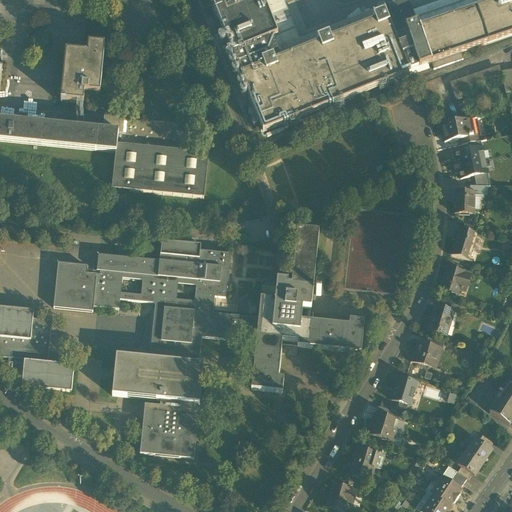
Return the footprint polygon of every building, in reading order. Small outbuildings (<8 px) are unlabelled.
[(232,55),(233,55),(232,54),(271,39),(277,37),(262,0),(209,0),(223,33),(226,39),(232,55)] [(262,0),(277,37),(271,39),(276,50),(284,53),(301,46),(299,40),(282,0),(262,0)] [(402,0),(382,8),(384,14),(390,11),(398,31),(405,29),(405,28),(417,24),(412,12),(407,0),(402,0)] [(447,0),(412,12),(417,24),(419,29),(476,10),(504,0),(447,0)] [(488,44),(511,35),(511,0),(504,0),(476,10),(488,44)] [(348,21),(299,40),(301,46),(317,40),(328,36),(330,41),(375,23),(373,18),(384,14),(382,8),(370,13),(369,11),(364,13),(364,15),(361,16),(358,11),(347,20),(348,21)] [(461,53),(488,44),(476,10),(419,29),(417,24),(405,28),(405,29),(409,39),(419,67),(419,68),(431,64),(431,63),(461,53)] [(390,11),(384,14),(408,71),(419,68),(419,67),(409,39),(405,29),(398,31),(390,11)] [(328,36),(317,40),(319,45),(275,63),(273,58),(261,62),(263,67),(241,76),(240,76),(263,133),(263,132),(264,133),(288,123),(297,120),(333,105),(342,102),(378,88),(387,84),(392,82),(404,77),(409,76),(409,75),(408,71),(384,14),(373,18),(375,23),(330,41),(328,36)] [(223,39),(224,40),(226,39),(223,33),(215,36),(217,43),(218,43),(218,42),(218,40),(219,39),(220,39),(222,39),(223,39)] [(232,55),(241,76),(263,67),(261,62),(273,58),(275,63),(319,45),(317,40),(301,46),(284,53),(276,50),(271,39),(232,54),(233,55),(232,55)] [(61,103),(77,105),(82,105),(83,105),(85,95),(100,96),(105,47),(88,46),(87,55),(65,53),(61,103)] [(431,63),(434,70),(463,60),(461,53),(431,63)] [(454,94),(503,77),(499,67),(451,84),(454,94)] [(511,71),(502,73),(507,94),(511,92),(511,71)] [(407,85),(404,77),(392,82),(393,84),(396,90),(407,85)] [(112,190),(203,200),(208,156),(191,154),(194,127),(104,118),(103,131),(118,133),(116,154),(112,190)] [(0,141),(95,152),(98,131),(83,129),(77,128),(0,120),(0,141)] [(444,142),(444,143),(460,140),(473,137),(473,135),(472,136),(471,133),(470,133),(468,120),(444,125),(440,126),(442,135),(444,135),(445,142),(444,142)] [(103,131),(98,131),(95,152),(116,154),(118,133),(103,131)] [(460,140),(461,146),(467,145),(478,143),(477,136),(473,137),(460,140)] [(467,145),(469,152),(482,149),(481,142),(478,143),(467,145)] [(474,177),(487,174),(482,149),(469,152),(455,155),(456,161),(453,162),(456,174),(458,174),(460,180),(474,177)] [(487,174),(474,177),(475,183),(489,181),(487,174)] [(454,215),(474,215),(474,194),(474,193),(469,193),(457,193),(457,204),(454,204),(454,215)] [(462,231),(476,235),(478,229),(464,225),(462,231)] [(451,256),(468,262),(475,238),(472,237),(473,235),(476,236),(476,235),(462,231),(459,230),(451,256)] [(156,305),(150,360),(199,365),(201,338),(256,344),(251,391),(282,394),(283,380),(278,380),(282,341),(298,342),(297,348),(361,354),(364,322),(349,321),(349,326),(301,321),(302,309),(310,309),(318,234),(296,232),(291,287),(287,287),(287,283),(277,282),(275,306),(272,306),(272,301),(261,300),(259,321),(213,316),(214,305),(195,303),(176,301),(178,284),(143,282),(141,297),(121,295),(120,301),(156,305)] [(162,243),(160,256),(160,257),(199,261),(200,253),(201,247),(162,243)] [(230,255),(200,253),(199,261),(160,257),(160,256),(159,263),(98,257),(96,272),(96,276),(93,308),(119,311),(120,301),(121,295),(123,280),(143,282),(178,284),(196,286),(195,303),(214,305),(215,300),(226,300),(230,255)] [(93,313),(93,308),(96,276),(87,275),(87,272),(87,268),(58,265),(53,309),(93,313)] [(461,285),(467,287),(470,275),(447,268),(441,290),(457,295),(459,290),(461,285)] [(454,314),(464,317),(466,309),(453,305),(451,312),(454,313),(453,313),(454,314)] [(428,331),(437,334),(438,332),(445,334),(446,336),(447,336),(451,337),(453,329),(450,328),(449,328),(453,313),(454,313),(451,312),(435,307),(428,331)] [(46,342),(46,333),(31,331),(32,320),(33,313),(0,309),(0,358),(18,360),(19,360),(20,356),(23,357),(48,359),(50,343),(46,342)] [(47,322),(32,320),(31,331),(46,333),(47,322)] [(439,349),(444,351),(446,345),(432,341),(430,346),(439,349)] [(411,363),(433,370),(439,349),(430,346),(421,344),(417,355),(413,354),(411,363)] [(32,396),(58,399),(59,392),(71,393),(74,367),(24,362),(24,365),(23,365),(23,357),(20,356),(19,360),(18,360),(18,364),(8,364),(7,378),(15,378),(15,383),(22,384),(21,388),(33,389),(32,396)] [(203,365),(199,365),(150,360),(116,356),(112,396),(160,401),(193,405),(199,405),(203,365)] [(391,401),(410,407),(417,384),(396,378),(393,388),(395,388),(391,401)] [(464,403),(474,410),(490,385),(480,378),(464,403)] [(489,414),(509,426),(511,421),(511,378),(506,388),(508,390),(504,396),(501,395),(489,414)] [(193,411),(193,405),(160,401),(160,407),(193,411)] [(382,402),(380,408),(390,412),(392,405),(382,402)] [(195,411),(193,411),(160,407),(147,406),(143,452),(190,457),(195,411)] [(377,415),(395,421),(397,414),(390,412),(380,408),(378,408),(375,415),(377,415)] [(395,421),(377,415),(374,422),(372,422),(368,436),(392,443),(396,432),(392,431),(395,421)] [(478,442),(489,450),(493,445),(482,437),(478,442)] [(475,440),(466,453),(483,465),(492,451),(489,450),(478,442),(475,440)] [(377,456),(380,457),(382,451),(369,447),(367,453),(378,456),(377,456)] [(353,463),(374,469),(377,456),(378,456),(367,453),(357,450),(353,463)] [(474,478),(483,465),(466,453),(457,466),(461,469),(472,476),(474,478)] [(380,457),(377,456),(374,469),(381,471),(384,458),(380,457)] [(370,482),(374,469),(353,463),(350,476),(349,476),(359,479),(360,476),(370,478),(369,482),(370,482)] [(458,474),(467,480),(468,481),(472,476),(461,469),(458,474)] [(457,473),(453,478),(463,485),(467,480),(457,473)] [(344,481),(357,485),(359,479),(349,476),(350,476),(346,475),(344,481)] [(442,478),(436,487),(457,501),(460,497),(458,496),(462,491),(460,490),(450,483),(442,478)] [(460,490),(463,485),(453,478),(450,483),(460,490)] [(331,490),(341,493),(343,488),(344,485),(330,481),(328,489),(331,490)] [(454,505),(457,501),(436,487),(430,495),(432,496),(450,508),(453,504),(454,505)] [(326,507),(340,511),(344,511),(349,498),(355,500),(357,492),(343,488),(341,493),(331,490),(326,507)] [(449,511),(452,509),(450,508),(432,496),(426,505),(436,511),(449,511)]
